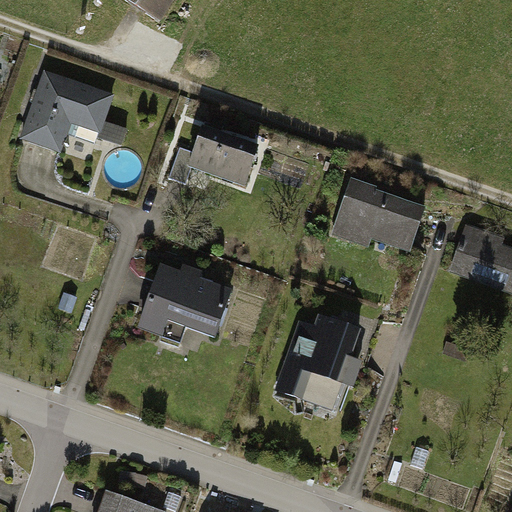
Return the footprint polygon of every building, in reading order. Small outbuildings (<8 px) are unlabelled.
[(174,0),(117,0),(158,26),(174,0)] [(43,74),(18,143),(58,158),(69,127),(98,137),(97,142),(122,151),(128,134),(103,125),(112,99),(43,74)] [(257,149),(198,128),(189,154),(179,151),(168,182),(185,188),(191,171),(243,189),(257,149)] [(424,209),(347,180),(327,234),(365,248),(368,240),(407,254),(424,209)] [(511,296),(511,250),(485,240),(487,233),(466,225),(448,273),(511,296)] [(158,266),(135,332),(177,346),(184,329),(214,339),(231,291),(197,279),(199,271),(177,263),(174,271),(158,266)] [(297,324),(274,391),(309,403),(307,409),(329,417),(340,385),(352,389),(361,362),(349,358),(358,330),(315,316),(310,329),(297,324)] [(428,454),(415,450),(409,467),(423,471),(428,454)] [(402,466),(394,463),(387,483),(396,486),(402,466)] [(145,482),(119,470),(115,479),(141,491),(145,482)] [(156,511),(104,494),(97,511),(156,511)]
